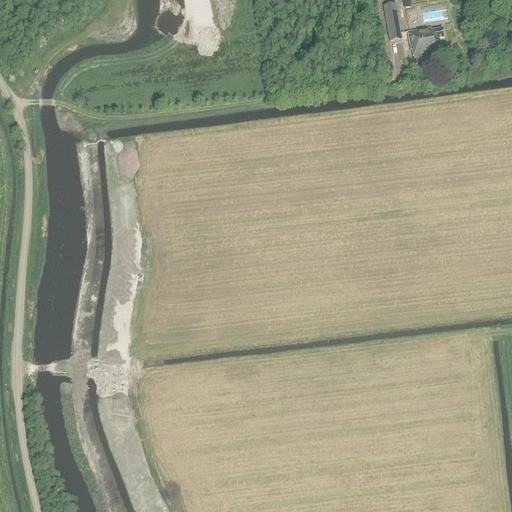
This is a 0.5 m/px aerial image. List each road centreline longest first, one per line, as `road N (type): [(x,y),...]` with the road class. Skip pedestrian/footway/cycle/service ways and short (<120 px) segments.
road 1 (unclassified): [(37,511),(17,396),(25,151),(0,81)]
road 2 (track): [(11,104),(50,102),(138,118),(400,85)]
